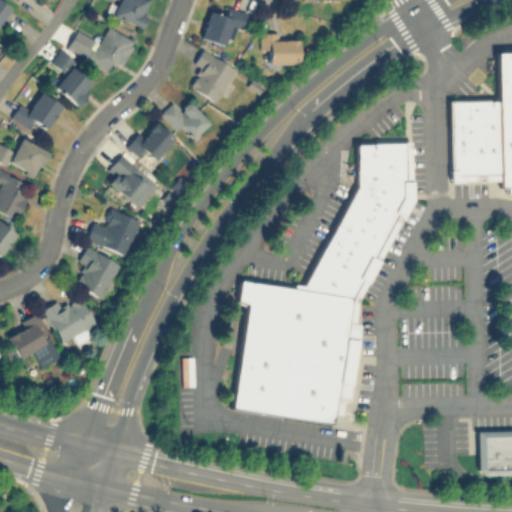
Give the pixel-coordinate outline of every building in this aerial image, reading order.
[(0,0),(0,19),(9,6),(0,0)] [(111,0),(106,13),(138,25),(146,0),(111,0)] [(198,37),(222,44),(225,34),(236,38),(244,11),(223,5),(221,14),(207,9),(198,37)] [(105,68),(108,62),(119,67),(133,38),(104,25),(97,40),(73,28),(63,48),(105,68)] [(296,62),(295,37),(283,37),(283,32),(257,32),(257,51),(265,51),(265,62),(296,62)] [(233,65),(199,47),(191,63),(198,67),(188,86),(214,100),(233,65)] [(93,81),(56,50),(47,61),(62,73),(52,85),(74,103),(93,81)] [(511,190),(503,191),(503,186),(497,186),(497,180),(495,100),(493,52),(511,51),(511,190)] [(8,116),(26,127),(30,119),(44,127),(58,103),(37,90),(27,107),(17,101),(8,116)] [(158,111),(187,140),(206,120),(185,99),(177,107),(169,100),(158,111)] [(497,180),(495,100),(446,101),(448,181),(497,180)] [(126,147),(137,156),(143,150),(152,157),(170,135),(149,118),(126,147)] [(0,161),(32,176),(45,149),(18,136),(11,149),(0,143),(0,161)] [(355,184),(353,143),(408,140),(410,198),(355,297),(290,287),(291,282),(300,284),(307,271),(312,261),(355,184)] [(112,174),(105,183),(137,207),(156,181),(117,152),(104,169),(112,174)] [(23,180),(0,169),(0,212),(13,218),(24,192),(18,190),(23,180)] [(83,240),(124,253),(135,217),(107,207),(101,224),(90,220),(83,240)] [(0,250),(13,232),(0,222),(0,250)] [(82,245),(74,261),(82,265),(73,284),(99,297),(116,262),(82,245)] [(228,407),(244,303),(234,301),(237,279),(355,297),(351,322),(357,323),(345,400),(341,400),(339,414),(330,413),(329,422),(228,407)] [(57,341),(70,335),(73,342),(88,335),(83,326),(92,322),(78,296),(58,306),(54,299),(40,306),(57,341)] [(18,319),(22,326),(3,336),(15,358),(28,351),(37,367),(57,356),(34,311),(18,319)] [(473,429),(511,428),(511,473),(474,474),(473,429)]
